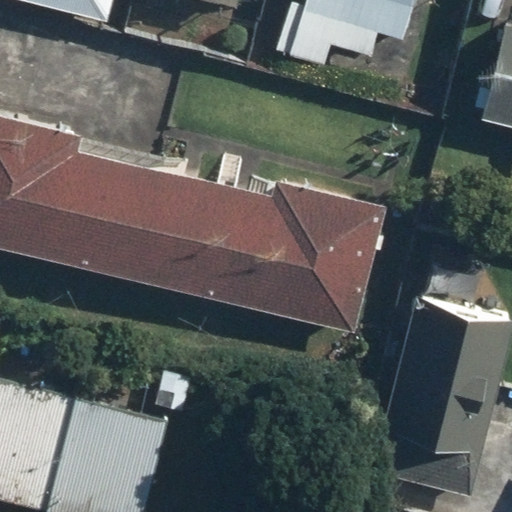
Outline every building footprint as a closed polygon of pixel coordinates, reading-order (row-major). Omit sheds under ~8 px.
[(61,0),(106,11),(109,0),(61,0)] [(406,0),(271,0),(261,42),(322,57),(325,42),(368,52),(373,33),(397,38),(406,0)] [(511,17),(493,12),(469,105),(511,116),(511,17)] [(0,108),(0,236),(352,324),(383,198),(262,168),(257,188),(73,142),(76,127),(0,108)] [(511,337),(511,313),(414,288),(367,464),(471,491),(511,337)] [(140,511),(165,412),(0,372),(0,495),(70,511),(140,511)]
